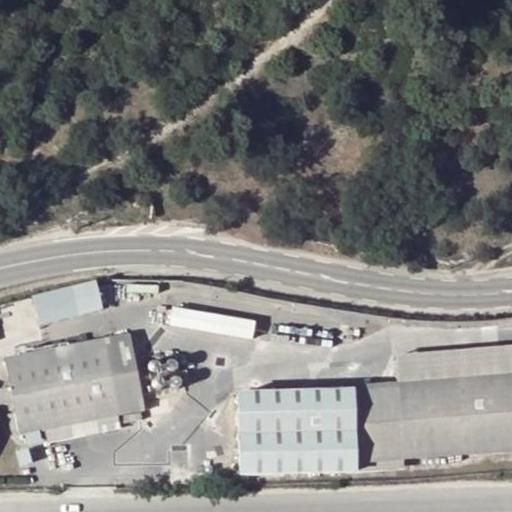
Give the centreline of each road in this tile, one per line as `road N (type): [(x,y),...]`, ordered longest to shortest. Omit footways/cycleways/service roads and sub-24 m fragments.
road 1 (residential): [(511,502),(13,511)]
road 2 (secondary): [(511,291),(356,284),(173,249),(64,255)]
